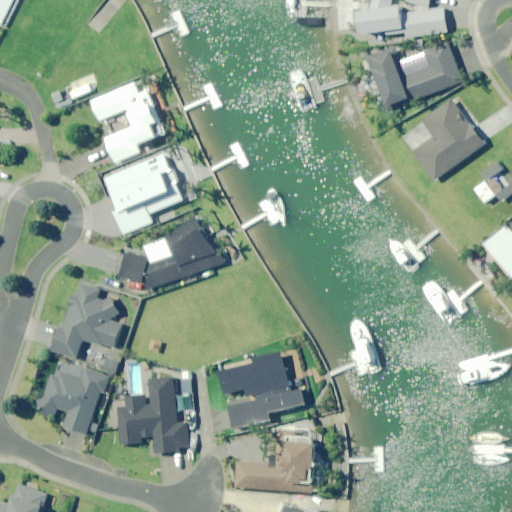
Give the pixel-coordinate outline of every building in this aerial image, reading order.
[(0,0),(0,23),(4,26),(16,0),(0,0)] [(359,12),(362,34),(389,31),(390,35),(409,32),(410,37),(450,32),(447,8),(407,13),(406,6),(393,8),(394,0),(374,0),(372,10),(359,12)] [(465,82),(450,42),(428,50),(434,67),(408,76),(397,48),(371,58),(389,107),(415,98),(416,100),(465,82)] [(141,94),(137,83),(93,100),(102,121),(130,110),(136,126),(107,138),(118,163),(142,153),(139,146),(168,134),(150,90),(141,94)] [(489,146),(455,100),(425,121),(436,137),(416,151),(439,183),(489,146)] [(187,200),(168,154),(108,178),(121,210),(117,212),(126,235),(156,223),(153,214),(187,200)] [(506,169),(501,163),(485,174),(490,180),(506,169)] [(499,196),(488,181),(476,189),(487,204),(499,196)] [(511,196),(511,184),(499,194),(505,202),(511,196)] [(219,251),(198,217),(169,236),(177,255),(154,263),(150,257),(129,253),(125,277),(148,280),(151,289),(228,263),(223,250),(219,251)] [(484,252),(509,280),(511,277),(511,225),(511,224),(484,252)] [(65,332),(62,331),(55,351),(80,360),(87,340),(117,351),(126,326),(116,322),(117,319),(126,314),(116,296),(108,300),(100,297),(103,290),(83,283),(65,332)] [(253,402),(233,407),(238,429),(275,421),(273,415),(311,406),(307,389),(295,392),(291,375),(286,352),(257,359),(258,363),(245,366),(245,367),(224,372),(229,395),(250,390),(251,395),(259,393),(260,400),(253,402)] [(113,377),(89,368),(84,380),(62,372),(59,379),(53,377),(40,412),(56,418),(60,409),(71,414),(67,426),(89,435),(105,391),(107,392),(113,377)] [(159,456),(185,454),(184,448),(193,447),(191,423),(181,424),(177,378),(152,380),(153,395),(129,397),(130,406),(122,407),(125,445),(145,443),(144,438),(158,437),(159,456)] [(317,477),(319,443),(286,441),(285,464),(240,461),(238,487),(320,493),(321,477),(317,477)] [(50,511),(52,508),(47,506),(52,495),(23,484),(14,508),(0,502),(0,511),(50,511)] [(91,511),(94,506),(78,500),(74,511),(91,511)]
